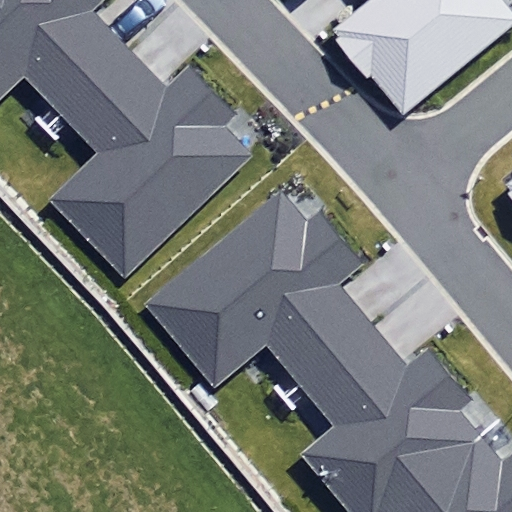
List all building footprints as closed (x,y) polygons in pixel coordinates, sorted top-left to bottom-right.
[(61,115),(130,47),(94,10),(105,0),(0,0),(0,101),(25,77),(61,115)] [(368,0),(370,1),(333,30),(339,38),(335,41),(365,79),(371,75),(402,114),(511,26),(511,13),(501,0),(368,0)] [(49,201),(125,279),(252,155),(225,127),(237,115),(189,66),(168,86),(130,47),(61,115),(99,153),(49,201)] [(300,385),(373,325),(339,284),(364,264),(320,213),(310,222),(284,191),(145,306),(213,388),(266,345),(300,385)] [(348,511),(390,511),(482,437),(460,410),(473,400),(431,350),(409,368),(373,325),(300,385),(334,427),(300,454),(348,511)] [(511,511),(511,454),(502,462),(482,437),(390,511),(511,511)]
